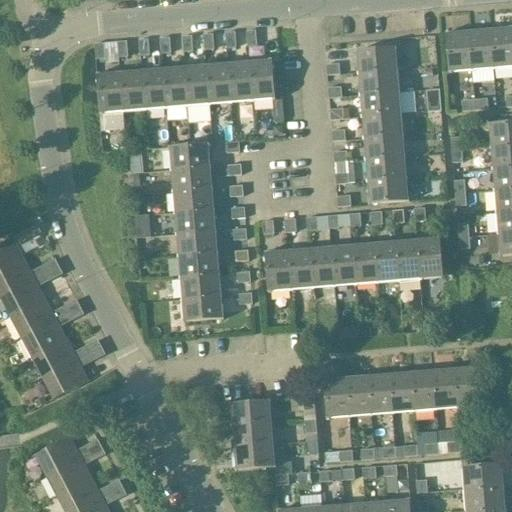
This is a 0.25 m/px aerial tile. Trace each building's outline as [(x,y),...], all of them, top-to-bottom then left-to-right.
[(511,70),(511,31),(490,34),(493,72),(511,70)] [(257,48),(255,32),(246,33),(247,49),(257,48)] [(236,49),(235,34),(225,35),(226,50),(236,49)] [(490,34),(468,36),(471,74),(493,72),(490,34)] [(214,52),(213,36),(203,36),(204,53),(214,52)] [(446,38),(449,75),(471,74),(468,36),(446,38)] [(193,54),(192,38),(182,38),(183,55),(193,54)] [(171,55),(169,39),(160,40),(161,56),(171,55)] [(148,41),(138,42),(139,56),(149,56),(148,41)] [(140,62),(139,56),(138,42),(117,44),(118,58),(128,58),(129,62),(140,62)] [(94,45),(95,61),(105,61),(104,45),(94,45)] [(356,54),(358,75),(396,72),(395,51),(356,54)] [(271,63),(249,65),(252,103),(274,101),(271,63)] [(249,65),(227,66),(230,104),(252,103),(249,65)] [(206,68),(209,106),(230,104),(227,66),(206,68)] [(340,76),(339,66),(326,67),(326,77),(340,76)] [(184,70),(187,108),(209,106),(206,68),(184,70)] [(162,72),(166,110),(187,108),(184,70),(162,72)] [(141,74),(144,112),(166,110),(162,72),(141,74)] [(398,95),(396,72),(358,75),(360,98),(398,95)] [(119,76),(123,114),(144,112),(141,74),(119,76)] [(100,116),(123,114),(119,76),(97,78),(100,116)] [(342,99),(341,89),(328,90),(328,101),(342,99)] [(439,91),(426,92),(428,114),(441,113),(439,91)] [(360,98),(362,120),(400,117),(398,95),(360,98)] [(487,101),(474,102),(475,113),(488,111),(487,101)] [(461,103),(462,114),(475,113),(474,102),(461,103)] [(344,122),(342,111),(329,112),(330,123),(344,122)] [(402,138),(400,117),(362,120),(364,141),(402,138)] [(511,125),(489,128),(491,150),(511,148),(511,125)] [(344,132),(331,133),(332,144),(345,143),(344,132)] [(404,159),(402,138),(364,141),(366,162),(404,159)] [(460,139),(450,140),(451,153),(462,152),(460,139)] [(240,155),(239,144),(226,145),(226,155),(240,155)] [(207,147),(168,150),(170,172),(209,169),(207,147)] [(511,148),(491,150),(492,172),(511,170),(511,148)] [(452,165),(463,164),(462,152),(451,153),(452,165)] [(347,164),(346,153),(333,154),(334,165),(347,164)] [(406,181),(404,159),(366,162),(368,184),(406,181)] [(242,177),(241,167),(227,168),(228,178),(242,177)] [(211,191),(209,169),(170,172),(172,194),(211,191)] [(511,170),(492,172),(494,193),(511,191),(511,170)] [(349,186),(348,175),(335,176),(336,187),(349,186)] [(408,204),(406,181),(368,184),(370,207),(408,204)] [(464,182),(453,183),(454,196),(465,196),(464,182)] [(243,198),(242,187),(229,189),(230,199),(243,198)] [(212,212),(211,191),(172,194),(174,216),(212,212)] [(511,191),(494,193),(496,215),(511,213),(511,191)] [(455,208),(466,208),(465,196),(454,196),(455,208)] [(351,208),(350,198),(337,199),(338,210),(351,208)] [(245,220),(244,210),(231,211),(232,221),(245,220)] [(426,223),(424,210),(414,211),(414,224),(426,223)] [(212,212),(174,216),(176,237),(214,234),(212,212)] [(393,226),(405,225),(403,212),(392,213),(393,226)] [(511,213),(496,215),(497,237),(511,235),(511,213)] [(383,227),(382,214),(371,215),(372,228),(383,227)] [(361,228),(360,216),(349,217),(350,230),(361,228)] [(339,230),(338,218),(327,218),(328,231),(339,230)] [(318,232),(316,219),(306,220),(307,233),(318,232)] [(296,234),(295,221),(284,222),(285,235),(296,234)] [(274,236),(273,223),(262,224),(263,237),(274,236)] [(468,225),(457,226),(458,240),(469,239),(468,225)] [(37,227),(25,233),(29,241),(41,235),(37,227)] [(247,241),(246,231),(233,232),(233,243),(247,241)] [(216,255),(214,234),(176,237),(178,259),(216,255)] [(499,259),(511,258),(511,235),(497,237),(499,259)] [(459,252),(470,251),(469,239),(458,240),(459,252)] [(12,241),(0,247),(0,273),(23,262),(12,241)] [(443,279),(439,241),(417,243),(420,281),(443,279)] [(417,243),(395,244),(398,283),(420,281),(417,243)] [(373,246),(377,285),(398,283),(395,244),(373,246)] [(373,246),(352,248),(355,287),(377,285),(373,246)] [(352,248),(330,250),(333,289),(355,287),(352,248)] [(330,250),(308,252),(312,291),(333,289),(330,250)] [(249,263),(248,252),(234,254),(235,264),(249,263)] [(287,254),(290,293),(312,291),(308,252),(287,254)] [(264,256),(268,294),(290,293),(287,254),(264,256)] [(178,259),(180,280),(218,277),(216,255),(178,259)] [(55,261),(43,268),(47,275),(59,269),(55,261)] [(23,262),(0,273),(0,299),(33,282),(23,262)] [(50,282),(63,276),(59,269),(47,275),(50,282)] [(251,284),(250,274),(236,275),(237,285),(251,284)] [(180,280),(181,302),(220,298),(218,277),(180,280)] [(33,282),(0,299),(0,301),(10,320),(44,303),(33,282)] [(238,296),(239,307),(252,306),(251,295),(238,296)] [(183,324),(222,321),(220,298),(181,302),(183,324)] [(76,302),(64,308),(68,316),(80,309),(76,302)] [(44,303),(10,320),(21,341),(55,323),(44,303)] [(84,317),(80,309),(68,316),(71,323),(84,317)] [(65,343),(55,323),(21,341),(31,361),(65,343)] [(84,349),(89,357),(102,350),(97,342),(84,349)] [(76,363),(65,343),(31,361),(42,381),(76,363)] [(92,364),(105,357),(102,350),(89,357),(92,364)] [(53,402),(87,384),(76,363),(42,381),(53,402)] [(476,371),(454,373),(457,411),(479,409),(476,371)] [(435,412),(457,411),(454,373),(432,375),(435,412)] [(432,375),(411,376),(413,414),(435,412),(432,375)] [(411,376),(389,378),(392,416),(413,414),(411,376)] [(392,416),(389,378),(367,380),(370,417),(392,416)] [(367,380),(346,381),(349,419),(370,417),(367,380)] [(323,383),(326,421),(349,419),(346,381),(323,383)] [(314,399),(303,399),(304,413),(315,412),(314,399)] [(230,407),(232,429),(271,426),(269,404),(230,407)] [(316,435),(315,422),(305,422),(306,435),(316,435)] [(232,429),(234,450),(272,447),(271,426),(232,429)] [(69,440),(35,458),(46,479),(80,461),(69,440)] [(98,441),(86,448),(90,456),(102,449),(98,441)] [(470,453),(483,452),(482,442),(469,443),(470,453)] [(318,456),(317,443),(306,444),(307,457),(318,456)] [(461,454),(460,444),(446,445),(447,455),(461,454)] [(439,456),(438,446),(425,446),(426,457),(439,456)] [(236,473),(274,469),(272,447),(234,450),(236,473)] [(417,447),(403,448),(404,459),(418,458),(417,447)] [(93,463),(106,456),(102,449),(90,456),(93,463)] [(396,459),(395,449),(382,450),(383,460),(396,459)] [(360,452),(361,462),(375,461),(374,451),(360,452)] [(352,453),(339,453),(339,464),(353,463),(352,453)] [(90,481),(80,461),(46,479),(56,499),(90,481)] [(398,478),(397,467),(383,468),(384,478),(398,478)] [(500,467),(462,470),(464,493),(502,490),(500,467)] [(376,480),(375,469),(362,470),(363,481),(376,480)] [(355,481),(354,471),(340,472),(341,482),(355,481)] [(319,484),(333,483),(332,472),(319,473),(319,484)] [(311,485),(310,474),(297,475),(298,486),(311,485)] [(275,477),(275,488),(289,487),(288,476),(275,477)] [(63,511),(80,511),(101,501),(90,481),(56,499),(63,511)] [(106,488),(110,497),(123,490),(118,482),(106,488)] [(427,495),(426,482),(415,483),(416,496),(427,495)] [(114,503),(127,497),(123,490),(110,497),(114,503)] [(502,490),(464,493),(465,511),(495,511),(504,511),(502,490)] [(80,511),(106,511),(101,501),(80,511)] [(410,511),(410,503),(388,505),(388,511),(410,511)] [(428,511),(428,503),(417,504),(417,511),(428,511)]
